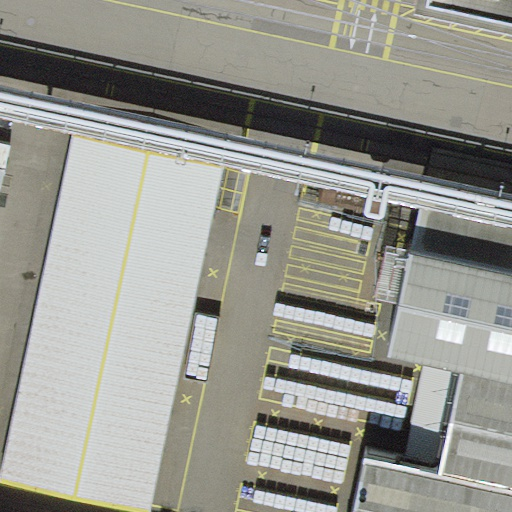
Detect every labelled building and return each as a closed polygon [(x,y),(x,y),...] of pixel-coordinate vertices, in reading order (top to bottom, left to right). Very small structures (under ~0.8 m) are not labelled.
[(228,177),(73,144),(3,474),(157,507),(228,177)] [(511,218),(419,200),(410,246),(511,266),(511,218)] [(511,266),(410,246),(387,353),(461,369),(511,379),(511,266)] [(511,379),(461,369),(439,472),(511,488),(511,379)] [(511,511),(511,488),(439,472),(365,457),(353,511),(511,511)]
